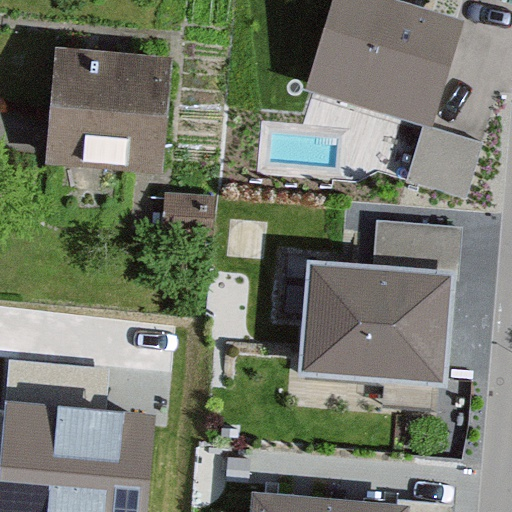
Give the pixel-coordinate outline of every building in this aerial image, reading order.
[(462,23),(388,0),(334,0),(310,78),(432,116),(462,23)] [(156,173),(164,73),(49,65),(42,164),(156,173)] [(471,189),(487,132),(424,115),(408,171),(471,189)] [(441,277),(319,269),(312,365),(435,373),(441,277)] [(142,511),(152,429),(5,411),(0,452),(0,511),(142,511)] [(426,511),(428,480),(288,474),(285,511),(426,511)]
